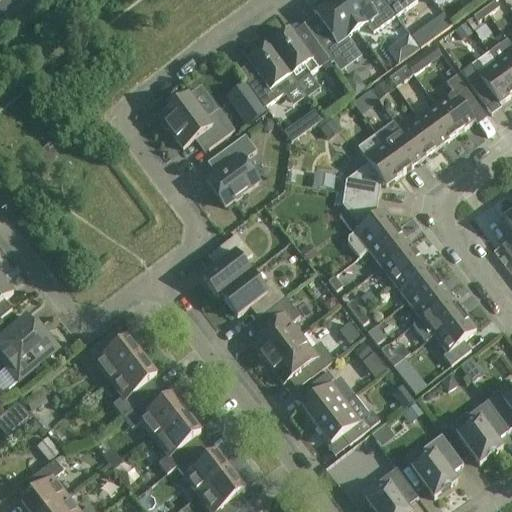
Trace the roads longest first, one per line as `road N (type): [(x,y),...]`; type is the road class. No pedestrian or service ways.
road 1 (residential): [(274,0),(123,111),(121,127),(197,228),(199,243),(155,285)]
road 2 (residential): [(328,511),(155,285)]
road 3 (residential): [(155,285),(111,318),(88,323),(68,316),(0,230)]
road 4 (residential): [(511,316),(455,239),(450,220),(471,184),(511,154)]
